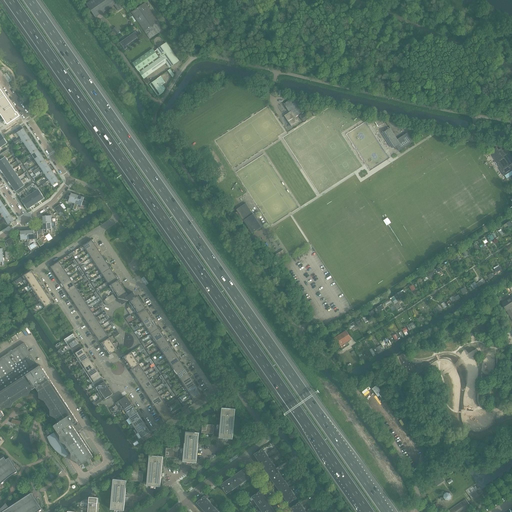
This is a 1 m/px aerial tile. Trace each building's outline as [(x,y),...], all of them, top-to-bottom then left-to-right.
[(117,0),(92,0),(86,4),(96,18),(114,5),(119,11),(123,8),(117,0)] [(139,0),(125,10),(146,41),(150,39),(163,30),(145,3),(143,0),(139,0)] [(135,32),(120,43),(125,50),(128,48),(126,46),(139,37),(135,32)] [(166,43),(157,50),(166,63),(167,64),(176,57),(166,43)] [(166,63),(157,50),(155,52),(153,49),(133,63),(138,71),(139,71),(140,72),(139,73),(144,79),(166,63)] [(163,87),(164,86),(158,79),(158,78),(152,82),(149,85),(158,97),(161,94),(158,90),(163,87)] [(0,115),(6,124),(17,116),(0,90),(0,115)] [(286,103),(284,104),(287,109),(288,110),(289,112),(284,116),(287,120),(291,127),(299,122),(297,119),(296,117),(303,112),(294,97),(286,103)] [(304,114),(300,117),(303,122),(310,118),(306,112),(304,114)] [(379,116),(373,119),(378,127),(383,124),(379,116)] [(23,128),(16,133),(20,138),(26,134),(23,128)] [(390,128),(382,133),(392,148),(394,147),(395,149),(397,148),(399,151),(413,142),(407,133),(397,140),(390,128)] [(26,134),(20,138),(23,143),(30,139),(26,134)] [(30,139),(23,143),(27,149),(33,144),(30,139)] [(33,144),(27,149),(31,154),(37,150),(33,144)] [(497,148),(490,152),(493,156),(494,155),(498,162),(497,162),(501,169),(500,170),(504,176),(506,178),(511,174),(511,171),(511,169),(510,168),(511,167),(511,158),(506,149),(503,151),(501,149),(498,150),(497,148)] [(37,150),(31,154),(34,159),(40,155),(37,150)] [(40,155),(34,159),(38,165),(44,160),(40,155)] [(40,167),(33,171),(34,172),(35,174),(39,172),(41,170),(48,166),(44,160),(38,165),(40,167)] [(7,161),(0,166),(0,169),(1,171),(10,165),(7,161)] [(10,165),(1,171),(4,175),(13,169),(10,165)] [(48,166),(41,170),(45,175),(51,171),(48,166)] [(13,169),(4,175),(6,179),(15,173),(13,169)] [(51,171),(45,175),(48,180),(55,176),(51,171)] [(15,173),(6,179),(9,183),(18,177),(15,173)] [(55,176),(48,180),(52,186),(54,188),(58,185),(57,183),(58,182),(55,176)] [(18,177),(9,183),(12,187),(21,181),(18,177)] [(21,181),(12,187),(15,192),(23,186),(21,181)] [(37,190),(33,192),(39,201),(43,198),(37,190)] [(33,192),(29,195),(35,204),(39,201),(33,192)] [(67,195),(65,200),(69,201),(68,202),(75,204),(78,195),(75,194),(71,193),(70,196),(67,195)] [(29,195),(25,198),(31,207),(35,204),(29,195)] [(74,206),(73,209),(76,210),(78,205),(81,206),(82,205),(85,206),(86,201),(84,200),(83,200),(84,198),(78,195),(75,204),(74,206)] [(25,198),(21,201),(27,209),(31,207),(25,198)] [(246,203),(238,209),(253,232),(261,227),(246,203)] [(6,210),(1,214),(4,219),(10,216),(6,210)] [(243,222),(237,212),(235,213),(241,223),(242,223),(243,222)] [(10,223),(11,223),(11,222),(13,221),(10,216),(4,219),(8,224),(10,223)] [(52,222),(43,223),(43,226),(44,230),(46,230),(47,230),(47,233),(52,233),(52,229),(52,226),(56,226),(56,222),(52,222)] [(27,231),(28,240),(34,239),(38,239),(38,234),(35,234),(34,233),(34,230),(30,231),(27,231)] [(92,240),(83,245),(86,250),(95,244),(92,240)] [(95,244),(86,250),(88,254),(97,248),(95,244)] [(97,248),(88,254),(91,258),(100,252),(97,248)] [(283,250),(278,253),(281,258),(286,255),(283,250)] [(100,252),(91,258),(94,262),(102,256),(100,252)] [(102,256),(94,262),(96,266),(105,260),(102,256)] [(105,260),(96,266),(99,270),(108,264),(105,260)] [(59,261),(50,267),(53,271),(62,265),(59,261)] [(108,264),(99,270),(102,274),(110,268),(108,264)] [(62,265),(53,271),(56,275),(65,269),(62,265)] [(110,268),(102,274),(104,278),(113,272),(110,268)] [(65,269),(56,275),(58,279),(67,273),(65,269)] [(31,270),(29,271),(30,271),(15,281),(17,284),(25,279),(44,309),(51,304),(52,305),(53,304),(52,302),(32,272),(31,270)] [(113,272),(104,278),(107,282),(116,276),(113,272)] [(67,273),(58,279),(61,283),(70,277),(67,273)] [(116,276),(107,282),(110,286),(118,280),(116,276)] [(70,277),(61,283),(64,287),(72,281),(70,277)] [(123,304),(130,300),(130,301),(129,302),(137,314),(146,308),(139,297),(138,297),(137,295),(136,296),(133,292),(128,295),(127,294),(125,295),(124,294),(125,293),(125,294),(127,293),(125,291),(118,280),(110,286),(118,298),(119,298),(118,299),(122,305),(123,304)] [(72,281),(64,287),(66,291),(75,285),(72,281)] [(75,285),(66,291),(69,295),(78,289),(75,285)] [(78,289),(69,295),(72,299),(80,294),(78,289)] [(80,294),(72,299),(74,303),(83,298),(80,294)] [(505,309),(506,311),(509,309),(511,307),(511,296),(501,303),(505,309)] [(83,298),(74,303),(77,307),(86,302),(83,298)] [(86,302),(77,307),(80,311),(88,306),(86,302)] [(88,306),(80,311),(82,315),(91,310),(88,306)] [(146,308),(137,314),(140,318),(148,312),(146,308)] [(91,310),(82,315),(85,319),(94,314),(91,310)] [(148,312),(140,318),(142,322),(151,316),(148,312)] [(94,314),(85,319),(87,323),(96,318),(94,314)] [(151,316),(142,322),(145,326),(154,320),(151,316)] [(96,318),(87,323),(90,327),(99,322),(96,318)] [(154,320),(145,326),(148,330),(156,324),(154,320)] [(99,322),(90,327),(93,332),(102,326),(99,322)] [(156,324),(148,330),(150,334),(159,328),(156,324)] [(102,326),(93,332),(95,336),(104,330),(102,326)] [(159,328),(150,334),(153,338),(162,332),(159,328)] [(104,330),(95,336),(98,340),(107,334),(104,330)] [(346,331),(334,339),(339,346),(351,339),(346,331)] [(162,332),(153,338),(155,342),(164,336),(162,332)] [(73,334),(64,340),(68,345),(76,339),(73,334)] [(107,334),(98,340),(101,344),(110,338),(107,334)] [(164,336),(155,342),(158,346),(167,340),(164,336)] [(110,338),(101,344),(108,354),(109,356),(111,356),(110,355),(118,350),(110,338)] [(76,339),(68,345),(71,349),(79,344),(76,339)] [(167,340),(158,346),(161,350),(169,344),(167,340)] [(54,426),(54,427),(57,432),(49,437),(50,439),(51,441),(52,444),(53,445),(55,447),(56,448),(57,449),(59,451),(61,452),(63,454),(64,455),(66,455),(70,451),(72,453),(72,459),(77,461),(80,466),(87,461),(88,461),(88,462),(90,464),(92,463),(91,460),(91,459),(92,458),(93,458),(93,457),(93,456),(73,426),(75,424),(75,425),(76,425),(78,424),(79,424),(79,423),(78,423),(41,366),(40,366),(38,367),(27,350),(28,349),(28,348),(25,343),(24,343),(0,358),(0,511),(37,511),(42,509),(39,504),(38,505),(33,498),(34,498),(31,493),(8,508),(6,504),(5,506),(1,503),(0,500),(0,491),(0,492),(0,491),(0,484),(0,485),(2,483),(4,481),(7,479),(9,477),(12,475),(15,473),(17,471),(14,467),(13,467),(9,460),(7,461),(4,457),(1,459),(0,459),(0,418),(4,416),(4,415),(1,410),(6,407),(11,407),(14,402),(23,396),(28,396),(31,391),(36,387),(39,392),(40,398),(45,401),(51,409),(51,415),(56,418),(59,422),(54,425),(54,426)] [(79,344),(71,349),(74,354),(83,348),(79,344)] [(169,344),(161,350),(163,354),(172,348),(169,344)] [(83,348),(74,354),(77,359),(86,353),(83,348)] [(172,348),(163,354),(166,358),(175,352),(172,348)] [(124,359),(123,359),(131,370),(139,364),(131,352),(124,357),(124,356),(122,357),(124,359)] [(175,352),(166,358),(169,362),(177,356),(175,352)] [(86,353),(77,359),(80,364),(89,358),(86,353)] [(177,356),(169,362),(171,366),(180,360),(177,356)] [(89,358),(80,364),(83,368),(92,363),(89,358)] [(180,360),(171,366),(174,370),(183,364),(180,360)] [(92,363),(83,368),(86,373),(95,367),(92,363)] [(139,364),(131,370),(133,374),(142,368),(139,364)] [(183,364),(174,370),(177,374),(185,368),(183,364)] [(95,367),(86,373),(90,378),(98,372),(95,367)] [(142,368),(133,374),(136,378),(145,372),(142,368)] [(185,368),(177,374),(179,378),(188,372),(185,368)] [(98,372),(90,378),(93,383),(101,377),(98,372)] [(145,372),(136,378),(139,382),(147,376),(145,372)] [(188,372),(179,378),(182,382),(191,376),(188,372)] [(147,376),(139,382),(141,386),(150,380),(147,376)] [(191,376),(182,382),(185,386),(193,380),(191,376)] [(101,377),(93,383),(96,388),(105,382),(101,377)] [(150,380),(141,386),(144,390),(153,384),(150,380)] [(193,380),(185,386),(187,390),(196,384),(193,380)] [(105,382),(96,388),(98,392),(107,386),(105,382)] [(153,384),(144,390),(147,394),(155,388),(153,384)] [(196,384),(187,390),(190,394),(199,388),(196,384)] [(113,395),(112,393),(107,386),(98,392),(99,392),(96,393),(100,399),(102,398),(104,400),(105,400),(110,398),(109,396),(111,395),(112,396),(113,395)] [(155,388),(147,394),(149,398),(158,392),(155,388)] [(199,388),(190,394),(192,398),(201,392),(199,388)] [(158,392),(149,398),(152,402),(161,396),(158,392)] [(201,392),(192,398),(195,403),(204,397),(201,392)] [(126,395),(124,396),(125,397),(116,403),(117,405),(119,404),(123,410),(132,404),(127,397),(126,395)] [(161,396),(152,402),(154,406),(163,400),(161,396)] [(163,400),(154,406),(157,410),(166,404),(163,400)] [(132,404),(123,410),(126,414),(134,408),(132,404)] [(166,404),(157,410),(160,414),(168,408),(166,404)] [(134,408),(126,414),(129,419),(138,413),(134,408)] [(168,408),(160,414),(162,418),(171,412),(168,408)] [(222,408),(219,438),(233,439),(235,409),(222,408)] [(171,412),(162,418),(165,422),(174,417),(171,412)] [(138,413),(129,419),(132,423),(141,418),(138,413)] [(141,418),(132,423),(135,428),(144,422),(141,418)] [(144,422),(135,428),(136,429),(134,430),(136,434),(138,433),(147,427),(144,422)] [(202,424),(201,433),(213,434),(214,425),(202,424)] [(138,433),(141,438),(139,439),(141,443),(152,435),(147,427),(138,433)] [(185,432),(183,462),(196,463),(199,433),(186,432),(185,432)] [(166,448),(165,457),(177,458),(178,449),(166,448)] [(261,464),(269,459),(262,449),(257,453),(256,453),(254,454),(257,458),(260,462),(261,464)] [(149,455),(147,486),(160,487),(163,456),(149,455)] [(261,464),(263,466),(266,470),(268,474),(276,468),(269,459),(261,464)] [(245,468),(233,477),(239,485),(250,477),(245,468)] [(276,468),(268,474),(270,477),(273,482),(275,484),(283,478),(276,468)] [(130,470),(129,481),(143,482),(143,471),(130,470)] [(233,477),(221,485),(227,493),(239,485),(233,477)] [(442,477),(434,482),(437,486),(444,481),(442,477)] [(279,490),(281,493),(289,488),(283,478),(275,484),(276,486),(279,490)] [(113,479),(110,509),(124,511),(127,480),(113,479)] [(296,498),(289,488),(281,493),(284,497),(287,501),(288,503),(296,498)] [(252,497),(260,508),(268,502),(260,491),(252,497)] [(443,494),(442,497),(444,500),(448,501),(451,499),(452,496),(450,492),(448,492),(446,492),(443,494)] [(202,508),(205,511),(212,505),(204,496),(197,503),(199,504),(202,508)] [(469,508),(471,507),(466,499),(462,502),(448,511),(463,511),(469,508)] [(260,508),(262,511),(274,511),(268,502),(260,508)] [(294,511),(305,511),(299,502),(291,508),(293,510),(294,511)]
